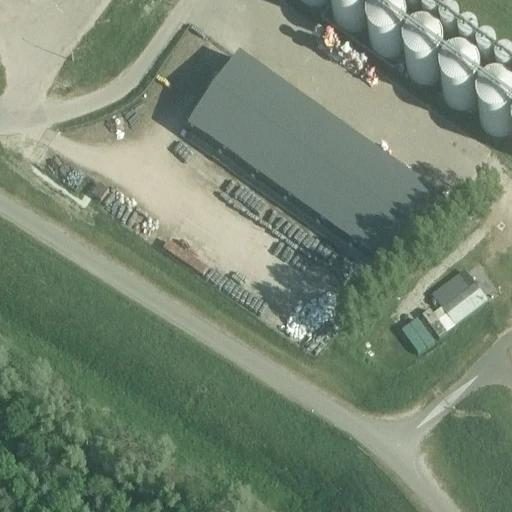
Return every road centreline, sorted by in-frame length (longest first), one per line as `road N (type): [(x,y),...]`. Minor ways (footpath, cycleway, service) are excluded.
road 1 (unclassified): [(447,511),(385,450),(0,202)]
road 2 (unclassified): [(256,0),(492,184),(511,187)]
road 3 (unclassified): [(10,116),(98,99),(132,76),(192,0)]
